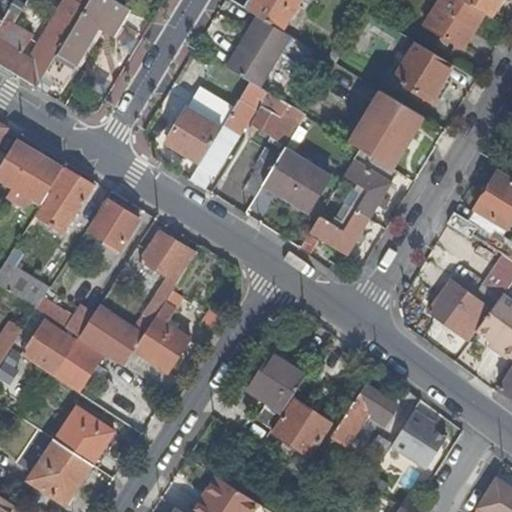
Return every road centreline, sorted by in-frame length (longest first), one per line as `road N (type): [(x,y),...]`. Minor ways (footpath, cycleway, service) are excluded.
road 1 (residential): [(356,322),(511,66)]
road 2 (residential): [(277,267),(119,511)]
road 3 (tertiary): [(96,154),(277,267)]
road 4 (tertiary): [(356,322),(511,439)]
road 5 (residential): [(96,154),(191,0)]
